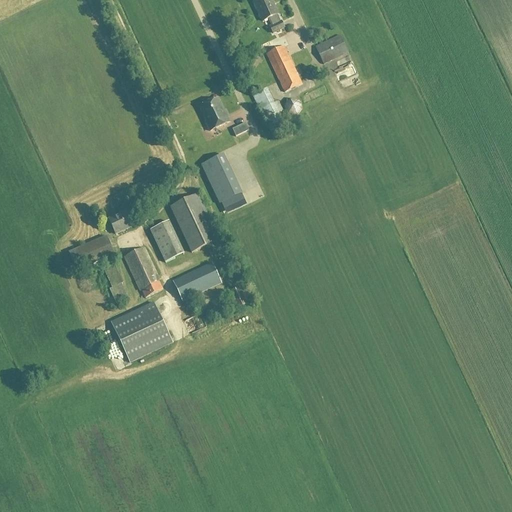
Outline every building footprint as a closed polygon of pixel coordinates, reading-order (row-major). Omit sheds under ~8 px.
[(274,7),(270,0),(259,0),(254,3),(263,22),(268,20),(272,27),(270,28),(273,34),(284,29),(281,23),(280,23),(277,16),(279,15),(275,7),(274,7)] [(340,36),(315,48),(324,65),(348,53),(340,36)] [(266,55),(284,93),(302,85),(284,47),(266,55)] [(337,72),(342,81),(357,73),(352,64),(337,72)] [(265,88),(254,93),(266,116),(277,110),(265,88)] [(217,100),(200,108),(207,123),(206,124),(210,132),(229,123),(225,115),(223,115),(221,111),(222,111),(217,100)] [(302,110),(299,101),(290,100),(284,107),(288,117),(296,117),(302,110)] [(245,124),(232,130),(236,137),(249,131),(245,124)] [(223,156),(201,166),(219,205),(241,194),(223,156)] [(171,208),(192,253),(219,241),(198,195),(171,208)] [(108,221),(116,235),(134,226),(126,212),(108,221)] [(168,222),(150,231),(165,264),(184,255),(168,222)] [(160,282),(144,249),(125,258),(141,293),(142,292),(145,299),(163,291),(159,282),(160,282)] [(183,303),(221,284),(211,264),(173,283),(183,303)] [(251,304),(243,287),(226,294),(233,311),(251,304)] [(173,342),(154,304),(112,326),(131,364),(173,342)] [(241,324),(215,335),(221,350),(247,339),(241,324)]
